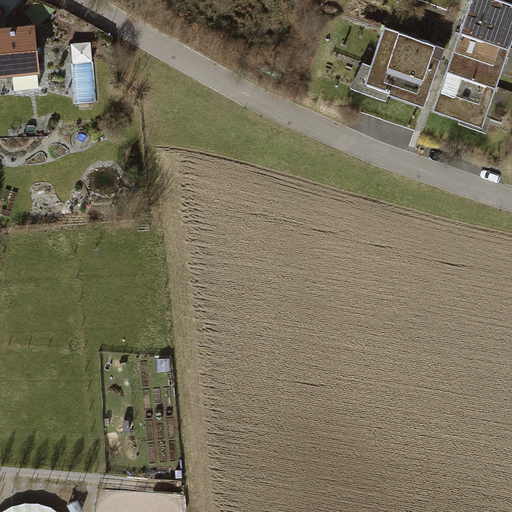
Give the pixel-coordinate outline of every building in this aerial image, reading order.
[(511,43),(511,3),(503,0),(472,0),(462,30),(511,47),(511,43)] [(35,26),(0,29),(0,77),(40,74),(38,54),(35,26)] [(446,49),(387,27),(365,84),(424,107),(446,49)] [(511,47),(462,30),(448,68),(497,85),(511,47)] [(94,56),(93,39),(78,40),(79,56),(94,56)] [(497,85),(448,68),(434,107),(483,125),(497,85)]
